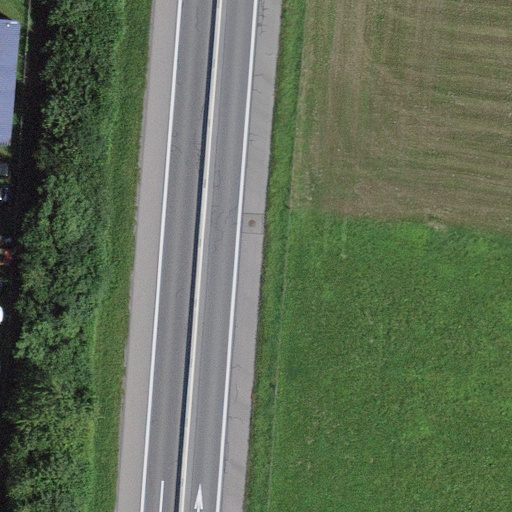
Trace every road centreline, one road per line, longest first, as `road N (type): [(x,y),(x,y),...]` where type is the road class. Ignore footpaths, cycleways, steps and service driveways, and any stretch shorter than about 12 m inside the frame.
road 1 (trunk): [(201,511),(238,0)]
road 2 (trunk): [(201,0),(164,511)]
